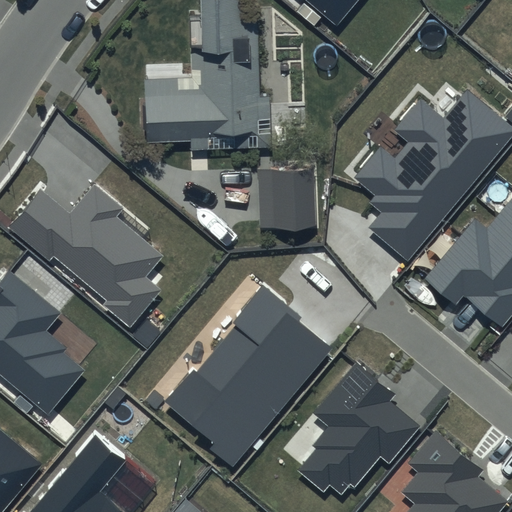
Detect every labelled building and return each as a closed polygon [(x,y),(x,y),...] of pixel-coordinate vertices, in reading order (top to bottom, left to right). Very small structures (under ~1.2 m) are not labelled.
[(258,96),(256,0),(198,0),(199,14),(187,14),(188,50),(191,50),(191,78),(144,78),(145,144),(188,143),(188,150),(271,149),(270,96),(258,96)] [(307,0),(338,25),(358,0),(307,0)] [(511,137),(511,125),(467,87),(443,115),(422,97),(392,131),(406,143),(394,156),(382,146),(355,177),(377,196),(372,202),(384,213),(371,228),(408,259),(511,137)] [(314,168),(258,171),(261,230),(317,227),(314,168)] [(125,209),(94,183),(68,213),(40,189),(9,226),(49,260),(54,254),(108,300),(104,304),(130,327),(163,290),(147,277),(165,256),(119,217),(125,209)] [(511,200),(487,230),(475,220),(425,279),(455,304),(464,293),(503,326),(511,315),(511,200)] [(60,313),(9,272),(0,282),(0,375),(48,414),(84,370),(61,352),(66,347),(46,331),(60,313)] [(300,317),(262,286),(232,322),(235,325),(197,371),(194,368),(166,402),(216,443),(212,448),(232,465),(329,347),(297,321),(300,317)] [(439,319),(414,299),(403,314),(428,333),(439,319)] [(395,394),(356,363),(316,413),(330,424),(312,446),(315,448),(296,471),(323,493),(330,485),(342,494),(350,484),(354,488),(380,455),(389,462),(419,426),(389,402),(395,394)] [(130,456),(95,427),(24,511),(126,511),(101,491),(130,456)] [(0,511),(41,463),(0,429),(0,511)] [(486,470),(436,429),(406,464),(417,473),(401,493),(413,503),(405,511),(499,511),(509,501),(480,477),(486,470)]
